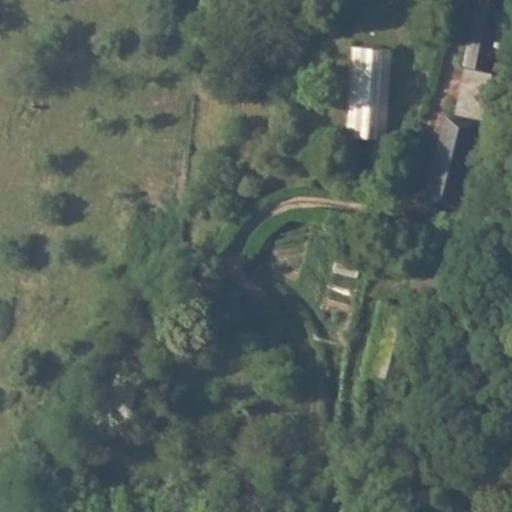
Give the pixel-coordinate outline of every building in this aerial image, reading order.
[(494,43),(498,27),(511,27),(511,0),(480,0),(474,39),(494,43)] [(487,55),(483,80),(499,80),(506,47),(488,46),(487,55)] [(391,51),(350,48),(346,139),(388,141),(391,51)] [(454,91),(478,97),(483,80),(487,55),(462,52),(454,91)] [(486,107),(444,97),(427,184),(467,194),(486,107)] [(407,304),(430,309),(440,259),(415,253),(407,304)] [(365,375),(407,383),(420,315),(380,306),(365,375)] [(392,402),(388,439),(404,442),(407,405),(392,402)]
